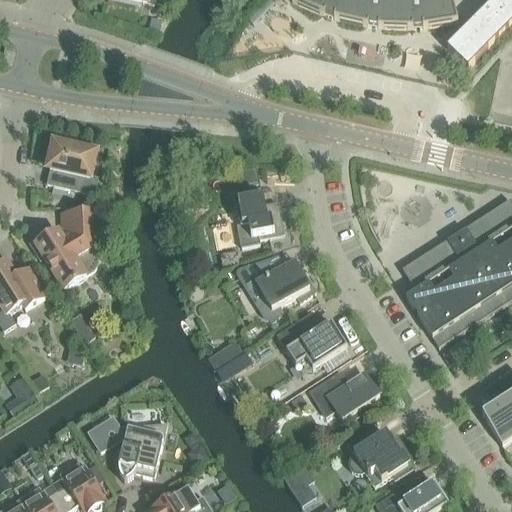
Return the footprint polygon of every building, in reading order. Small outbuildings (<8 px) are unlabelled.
[(114,0),(154,9),(154,8),(147,6),(148,0),(114,0)] [(294,0),(292,4),(325,19),(325,18),(334,21),(334,22),(368,29),(369,29),(378,30),(378,31),(413,32),(413,31),(423,30),(423,31),(458,25),(451,0),(294,0)] [(495,46),(509,31),(510,31),(511,28),(511,0),(497,0),(465,33),(447,51),(465,70),(468,73),(495,46)] [(269,1),(248,22),(253,27),(274,6),(269,1)] [(154,21),(150,30),(160,34),(164,25),(154,21)] [(47,186),(47,187),(94,198),(98,182),(91,181),(95,160),(102,162),(102,161),(56,150),(50,174),(54,174),(51,187),(47,186)] [(256,171),(240,174),(243,188),(258,185),(256,171)] [(242,251),(255,249),(260,248),(259,244),(285,239),(279,210),(265,212),(261,192),(236,197),(243,233),(239,234),(242,251)] [(447,245),(403,273),(417,295),(408,301),(407,300),(406,301),(439,352),(511,305),(511,205),(511,204),(466,233),(467,233),(448,245),(447,245)] [(49,240),(47,237),(30,247),(41,264),(44,262),(65,295),(87,281),(86,279),(92,275),(95,273),(97,269),(98,269),(98,265),(98,262),(96,258),(93,252),(94,251),(93,216),(62,218),(62,219),(65,219),(65,235),(53,243),(50,240),(49,240)] [(250,293),(255,290),(258,289),(267,307),(264,311),(262,315),(263,320),(267,323),(271,324),(276,323),(279,320),(281,315),(280,311),(297,301),(300,306),(316,295),(304,277),(301,279),(295,267),(285,273),(279,260),(240,273),(250,293)] [(0,326),(6,336),(17,329),(9,317),(24,308),(27,311),(25,312),(26,313),(45,301),(29,275),(17,282),(7,267),(0,271),(0,326)] [(277,339),(303,380),(348,351),(331,326),(321,332),(311,317),(277,339)] [(81,318),(72,324),(86,347),(96,341),(81,318)] [(208,362),(216,375),(238,360),(243,357),(238,348),(235,347),(232,347),(231,347),(208,362)] [(238,360),(245,371),(252,367),(245,355),(243,357),(238,360)] [(24,378),(13,386),(28,410),(40,402),(24,378)] [(44,378),(33,384),(39,395),(51,389),(44,378)] [(380,402),(365,378),(343,392),(335,381),(311,397),(326,421),(336,414),(343,426),(353,419),(355,423),(369,414),(367,410),(380,402)] [(297,414),(307,407),(301,398),(291,404),(297,414)] [(511,401),(511,400),(483,419),(503,450),(511,443),(511,401)] [(128,432),(120,471),(120,474),(120,475),(121,477),(121,479),(122,481),(123,483),(125,485),(126,486),(126,485),(128,484),(130,483),(132,481),(134,480),(135,478),(155,482),(167,429),(128,432)] [(365,477),(375,491),(393,479),(396,483),(415,470),(397,442),(392,446),(387,438),(382,441),(374,430),(347,448),(354,459),(352,460),(351,462),(350,464),(349,466),(349,467),(349,469),(349,470),(350,471),(350,472),(351,473),(352,475),(354,476),(356,477),(358,478),(359,478),(362,478),(364,477),(365,477)] [(191,437),(184,442),(187,446),(192,447),(196,445),(191,437)] [(191,455),(190,462),(195,469),(206,461),(199,450),(193,453),(191,455)] [(30,456),(22,461),(29,472),(37,467),(30,456)] [(57,495),(67,511),(77,511),(81,510),(81,511),(103,511),(103,509),(102,508),(106,506),(96,490),(87,475),(81,465),(61,478),(67,489),(57,495)] [(38,467),(31,471),(38,482),(44,478),(38,467)] [(96,469),(87,475),(96,490),(105,484),(96,469)] [(412,486),(386,503),(376,509),(378,511),(443,511),(449,508),(447,505),(451,503),(442,490),(439,492),(435,486),(418,497),(412,486)] [(67,511),(57,495),(53,488),(43,495),(40,491),(20,503),(25,511),(67,511)] [(201,511),(188,491),(155,511),(201,511)] [(168,491),(158,497),(161,503),(171,497),(168,491)] [(25,511),(20,503),(6,511),(25,511)]
